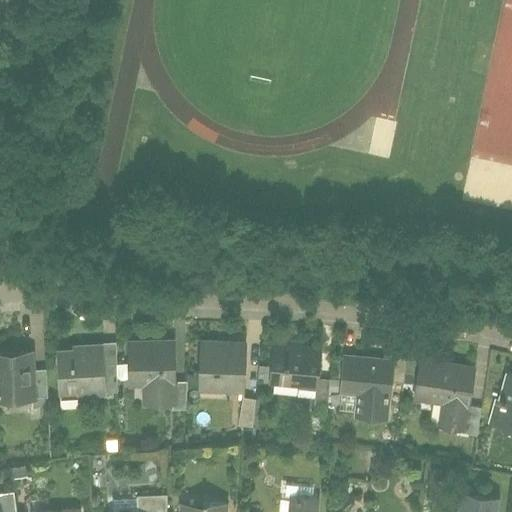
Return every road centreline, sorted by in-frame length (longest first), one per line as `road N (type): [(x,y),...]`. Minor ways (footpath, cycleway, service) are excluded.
road 1 (residential): [(511,328),(0,288)]
road 2 (track): [(62,0),(0,288)]
